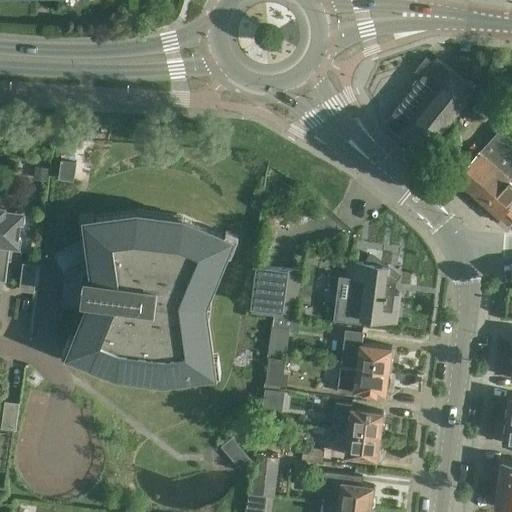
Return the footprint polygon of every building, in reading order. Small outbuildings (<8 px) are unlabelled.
[(385,122),(425,153),(475,89),(436,57),(432,62),(425,58),(412,75),(418,80),(385,122)] [(455,177),(484,204),(507,178),(498,168),(511,153),(511,116),(500,129),(455,177)] [(60,159),(58,178),(74,180),(75,161),(60,159)] [(507,178),(484,204),(509,226),(511,223),(511,183),(509,181),(510,180),(507,178)] [(3,209),(0,208),(0,279),(5,280),(10,245),(17,246),(21,215),(3,212),(3,209)] [(209,290),(230,237),(183,218),(138,212),(87,219),(89,237),(89,238),(92,260),(92,261),(95,278),(86,276),(83,296),(92,297),(70,352),(117,372),(162,377),(213,371),(206,314),(209,290)] [(334,315),(333,319),(360,322),(361,317),(396,321),(399,294),(394,294),(396,278),(395,278),(388,272),(388,266),(384,265),(371,255),(365,263),(349,261),(347,277),(366,279),(363,301),(336,298),(335,315),(334,315)] [(37,264),(22,262),(19,289),(34,291),(37,264)] [(281,316),(287,269),(301,271),(301,272),(302,272),(302,271),(287,269),(257,265),(251,312),(280,316),(290,317),(290,316),(289,316),(289,317),(281,316)] [(290,328),(272,326),(269,354),(286,356),(290,328)] [(346,328),(341,365),(354,366),(390,371),(390,368),(393,366),(394,359),(392,356),(393,347),(362,343),(363,331),(346,328)] [(269,357),(267,371),(283,373),(285,359),(269,357)] [(389,373),(390,371),(354,366),(354,368),(341,367),(337,393),(354,395),(354,390),(387,394),(388,385),(391,383),(392,376),(389,373)] [(5,400),(1,427),(15,429),(19,403),(5,400)] [(262,408),(261,418),(282,421),(284,411),(262,408)] [(384,424),(382,421),(384,412),(351,408),(350,415),(345,414),(343,431),(381,435),(381,433),(384,431),(384,424)] [(313,417),(312,436),(326,437),(327,419),(313,417)] [(511,444),(511,420),(507,420),(507,422),(504,424),(503,431),(505,434),(504,443),(511,444)] [(382,440),(380,438),(381,435),(343,431),(343,432),(348,433),(345,456),(377,460),(379,450),(381,448),(382,440)] [(0,432),(0,445),(8,446),(9,434),(0,432)] [(330,463),(331,451),(303,447),(302,459),(330,463)] [(275,495),(278,457),(255,454),(251,492),(275,495)] [(511,485),(511,461),(502,460),(501,470),(498,472),(497,479),(499,481),(499,483),(511,485)] [(373,495),(374,485),(362,484),(363,477),(327,472),(323,504),(371,509),(371,507),(374,505),(375,498),(373,495)] [(511,509),(511,485),(499,483),(499,485),(496,487),(495,495),(497,497),(496,507),(511,509)]
